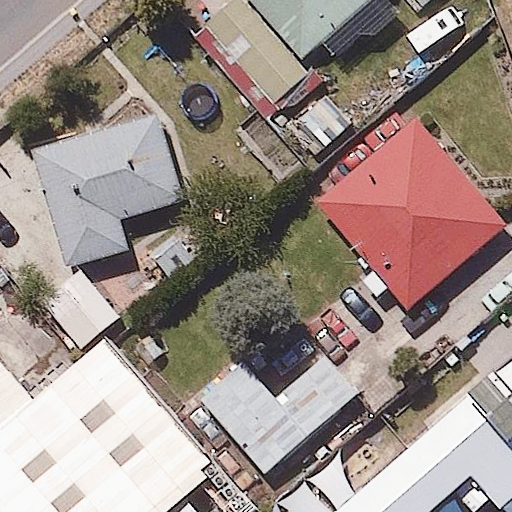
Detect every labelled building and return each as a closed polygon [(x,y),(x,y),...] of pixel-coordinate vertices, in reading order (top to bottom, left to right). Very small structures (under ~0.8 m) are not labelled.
[(308,67),(249,0),(240,0),(209,28),(271,99),(308,67)] [(256,0),(308,54),(324,39),(342,58),(399,3),(395,0),(256,0)] [(354,120),(308,67),(271,99),(317,152),(354,120)] [(38,138),(73,261),(136,244),(128,218),(190,201),(162,104),(38,138)] [(511,224),(424,115),(319,199),(408,311),(511,227),(511,224)] [(206,250),(178,222),(148,252),(175,280),(206,250)] [(141,263),(108,291),(124,309),(157,281),(141,263)] [(0,511),(174,511),(184,504),(215,481),(106,349),(34,407),(0,366),(0,511)] [(267,470),(354,397),(323,365),(277,405),(241,367),(200,397),(267,470)] [(511,367),(346,511),(449,511),(471,489),(496,511),(500,511),(511,501),(511,367)]
